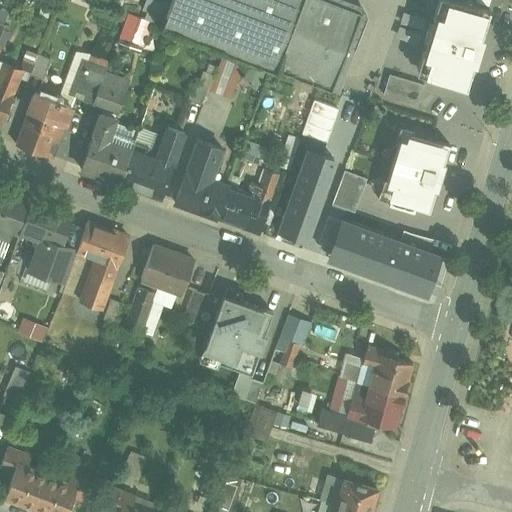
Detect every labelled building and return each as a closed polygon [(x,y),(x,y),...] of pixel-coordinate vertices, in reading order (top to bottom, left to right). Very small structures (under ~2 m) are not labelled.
[(303,0),(173,0),(163,26),(278,69),(303,0)] [(347,7),(329,0),(303,0),(278,69),(334,91),(357,29),(347,7)] [(462,0),(450,0),(445,18),(440,16),(429,53),(434,54),(428,75),(468,87),(477,57),(475,56),(481,39),(482,39),(491,9),(462,0)] [(153,21),(128,13),(119,41),(143,50),(153,21)] [(406,14),(401,37),(423,42),(428,18),(406,14)] [(229,74),(218,71),(211,91),(232,98),(246,59),(235,55),(229,74)] [(53,61),(39,56),(32,76),(46,81),(53,61)] [(108,68),(90,62),(76,98),(95,105),(106,73),(108,68)] [(23,70),(7,64),(0,81),(0,86),(14,92),(23,70)] [(130,82),(106,73),(95,105),(119,114),(130,82)] [(425,84),(391,73),(384,94),(418,105),(425,84)] [(0,86),(0,123),(2,124),(15,92),(14,92),(0,86)] [(74,108),(38,94),(19,144),(47,155),(55,156),(74,108)] [(160,102),(152,99),(136,144),(152,149),(164,116),(156,113),(160,102)] [(339,109),(314,100),(302,133),(327,142),(339,109)] [(103,115),(83,169),(122,183),(133,151),(136,144),(113,136),(119,120),(103,115)] [(451,143),(412,131),(408,145),(402,143),(391,179),(397,181),(391,202),(415,210),(416,206),(431,210),(439,184),(437,183),(443,165),(444,166),(451,143)] [(170,137),(161,161),(174,166),(183,142),(170,137)] [(223,150),(199,142),(177,203),(218,217),(229,186),(212,180),(223,150)] [(298,150),(287,146),(280,165),(291,169),(298,150)] [(331,157),(309,149),(282,230),(304,237),(331,157)] [(161,161),(133,151),(122,183),(163,197),(174,166),(161,161)] [(369,177),(346,169),(334,203),(348,208),(356,211),(369,177)] [(251,184),(248,193),(229,186),(218,217),(259,232),(279,175),(266,170),(259,187),(251,184)] [(33,199),(0,187),(0,237),(10,241),(14,232),(21,234),(33,199)] [(73,214),(33,199),(21,234),(22,231),(32,235),(38,247),(31,268),(51,275),(62,244),(73,214)] [(339,223),(326,219),(319,239),(332,243),(339,223)] [(129,235),(89,220),(79,249),(78,251),(100,259),(118,266),(129,235)] [(407,244),(342,222),(330,256),(395,279),(407,244)] [(62,244),(51,275),(67,281),(69,278),(76,256),(78,251),(79,249),(62,244)] [(196,260),(155,245),(143,278),(145,279),(142,286),(157,291),(154,298),(165,302),(173,305),(179,291),(184,293),(196,260)] [(438,255),(408,245),(396,280),(427,291),(438,255)] [(90,261),(76,256),(69,278),(82,283),(90,261)] [(118,266),(100,259),(84,300),(102,307),(118,266)] [(82,283),(69,278),(67,281),(68,281),(64,293),(77,298),(82,283)] [(142,286),(141,285),(126,326),(134,329),(131,337),(139,340),(143,330),(153,334),(165,302),(154,298),(157,291),(142,286)] [(210,295),(196,289),(187,315),(201,321),(210,295)] [(274,315),(224,297),(203,357),(241,370),(253,375),(274,315)] [(124,302),(112,298),(105,318),(116,322),(124,302)] [(20,333),(44,341),(49,325),(25,318),(20,333)] [(301,343),(290,339),(286,350),(297,355),(301,343)] [(389,350),(369,345),(359,381),(406,394),(414,362),(398,358),(400,351),(389,348),(389,350)] [(297,355),(286,350),(282,362),(293,366),(297,355)] [(32,371),(17,365),(5,394),(20,401),(32,371)] [(253,375),(241,370),(232,396),(255,404),(262,385),(251,380),(253,375)] [(406,394),(359,381),(349,417),(369,423),(368,424),(379,427),(380,421),(397,425),(406,394)] [(277,410),(260,404),(254,420),(271,425),(277,410)] [(271,425),(254,420),(249,434),(266,440),(271,425)] [(32,455),(9,446),(1,467),(14,472),(19,461),(28,465),(32,455)] [(28,465),(19,461),(14,472),(6,495),(48,511),(67,511),(74,495),(78,484),(68,480),(28,465)] [(95,479),(72,470),(68,480),(78,484),(74,495),(87,500),(95,479)] [(371,511),(379,488),(346,478),(338,505),(363,511),(371,511)] [(228,482),(219,505),(230,509),(239,486),(228,482)] [(137,496),(114,487),(106,508),(117,511),(119,511),(123,502),(133,505),(137,496)] [(150,511),(133,505),(123,502),(119,511),(150,511)]
